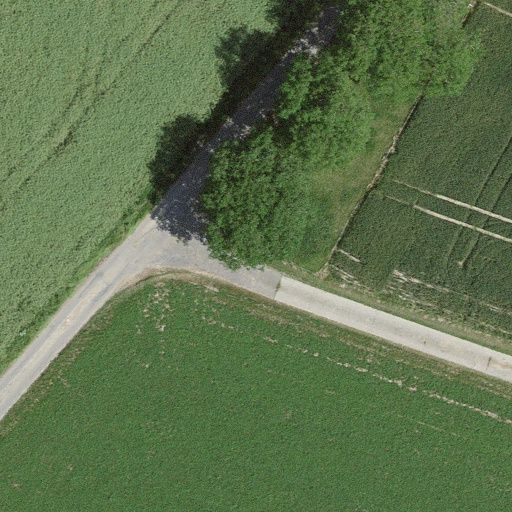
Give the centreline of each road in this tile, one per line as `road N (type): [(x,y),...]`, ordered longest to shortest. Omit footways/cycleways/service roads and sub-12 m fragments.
road 1 (unclassified): [(511,339),(201,222)]
road 2 (unclassified): [(201,222),(0,410)]
road 3 (unclassified): [(343,0),(272,96),(201,222)]
